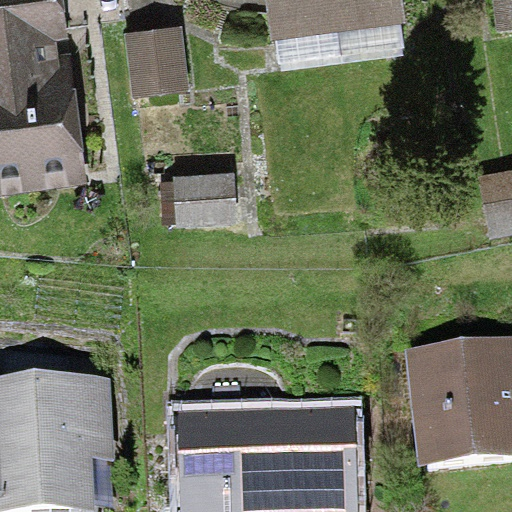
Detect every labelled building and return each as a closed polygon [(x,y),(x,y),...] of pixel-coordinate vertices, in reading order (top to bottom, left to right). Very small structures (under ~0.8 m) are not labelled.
[(61,0),(0,0),(0,201),(84,191),(61,0)] [(338,38),(333,0),(259,0),(266,48),(338,38)] [(333,0),(338,38),(401,30),(397,0),(333,0)] [(511,0),(485,0),(491,39),(511,36),(511,0)] [(178,38),(123,46),(131,106),(186,99),(178,38)] [(235,178),(167,185),(173,240),(240,233),(235,178)] [(511,198),(482,202),(486,239),(511,235),(511,198)] [(511,364),(402,373),(412,491),(511,483),(511,364)] [(0,404),(0,511),(88,511),(88,480),(110,478),(108,398),(0,404)] [(348,511),(346,430),(170,434),(171,511),(348,511)]
